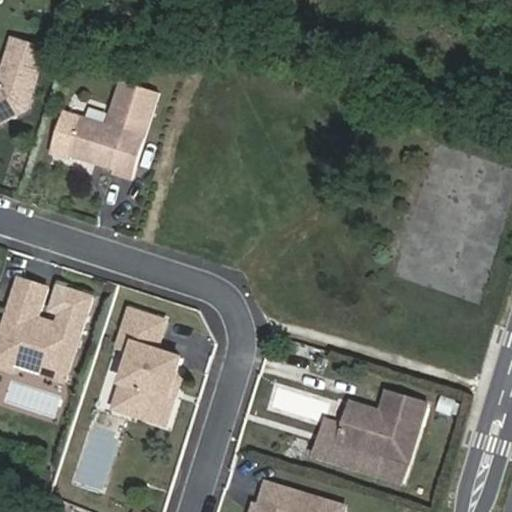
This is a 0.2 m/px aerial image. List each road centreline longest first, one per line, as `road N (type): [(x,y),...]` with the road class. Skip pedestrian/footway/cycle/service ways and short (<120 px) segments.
road 1 (residential): [(0,221),(219,292),(241,316),(246,341),(193,511)]
road 2 (track): [(246,341),(269,326),(506,392)]
road 3 (secondary): [(506,392),(478,511)]
